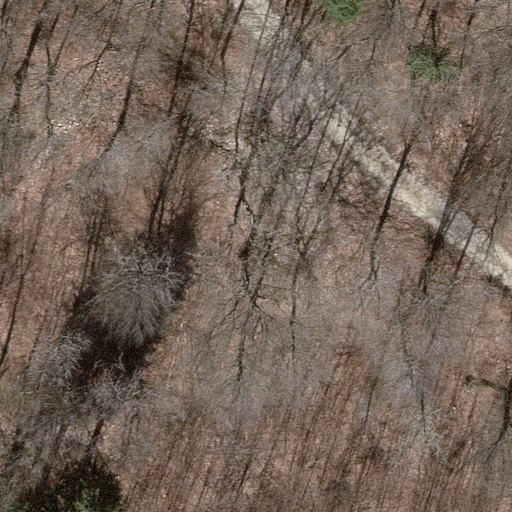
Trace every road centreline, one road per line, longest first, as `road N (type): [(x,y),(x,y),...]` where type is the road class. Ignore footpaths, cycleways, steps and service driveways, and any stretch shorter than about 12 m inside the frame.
road 1 (track): [(81,0),(110,7),(460,221)]
road 2 (track): [(276,0),(345,128),(511,262)]
